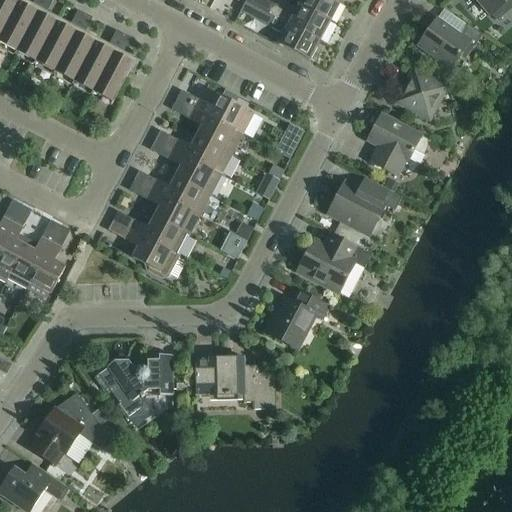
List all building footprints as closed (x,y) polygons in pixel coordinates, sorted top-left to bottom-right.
[(0,0),(0,47),(16,56),(35,66),(54,76),(73,86),(92,96),(112,107),(134,64),(122,58),(131,39),(124,36),(117,32),(107,50),(96,44),(84,37),(93,19),(86,15),(79,12),(69,30),(57,23),(46,17),(54,0),(36,0),(31,10),(19,3),(12,0),(0,0)] [(263,0),(247,0),(245,4),(261,12),(268,16),(275,19),(275,18),(321,42),(331,23),(299,7),(295,16),(273,5),(263,0)] [(303,0),(300,5),(299,7),(331,23),(341,4),(332,0),(303,0)] [(511,0),(478,0),(492,15),(497,22),(511,9),(511,0)] [(245,4),(235,23),(251,31),(261,12),(245,4)] [(275,19),(270,28),(284,36),(279,46),(293,53),(310,62),(321,42),(275,18),(275,19)] [(437,21),(419,46),(452,69),(462,56),(467,59),(474,49),(483,36),(469,26),(460,37),(437,21)] [(414,71),(397,104),(419,116),(418,118),(431,125),(437,112),(435,111),(447,89),(414,71)] [(195,98),(190,108),(243,136),(254,115),(219,97),(213,107),(195,98)] [(190,108),(184,118),(202,127),(197,138),(232,156),(243,136),(190,108)] [(382,116),(368,142),(380,148),(371,164),(397,178),(405,162),(408,163),(414,152),(425,157),(427,152),(431,142),(382,116)] [(174,139),(169,148),(222,176),(232,156),(197,138),(192,148),(174,139)] [(169,148),(163,158),(181,168),(176,178),(211,197),(222,176),(169,148)] [(274,166),(269,175),(280,181),(285,172),(274,166)] [(153,179),(147,189),(201,217),(211,197),(176,178),(170,188),(153,179)] [(346,184),(330,216),(369,236),(385,206),(396,212),(402,199),(367,180),(361,192),(346,184)] [(263,184),(258,195),(269,201),(274,190),(263,184)] [(147,189),(142,199),(160,208),(155,218),(190,237),(201,217),(147,189)] [(254,204),(247,217),(258,223),(265,210),(254,204)] [(0,281),(6,284),(9,280),(26,247),(17,242),(31,214),(22,209),(16,219),(0,250),(0,281)] [(0,250),(16,219),(6,214),(0,225),(0,250)] [(132,219),(126,229),(179,257),(190,237),(155,218),(149,228),(132,219)] [(243,223),(236,236),(248,242),(255,230),(243,223)] [(26,247),(9,280),(28,290),(55,239),(54,239),(58,232),(48,227),(35,252),(26,247)] [(126,229),(121,239),(139,248),(133,259),(145,266),(149,272),(164,280),(171,279),(182,258),(179,257),(126,229)] [(241,256),(247,243),(233,236),(224,253),(238,261),(240,258),(241,256)] [(315,242),(299,273),(339,294),(354,265),(365,270),(372,256),(337,238),(330,250),(315,242)] [(55,239),(28,290),(47,300),(50,295),(52,296),(66,268),(55,263),(65,244),(55,239)] [(224,269),(220,276),(227,280),(231,273),(224,269)] [(285,299),(266,335),(292,349),(301,334),(304,335),(307,334),(311,328),(310,324),(314,316),(323,321),(330,307),(301,292),(295,304),(285,299)] [(2,318),(0,320),(0,335),(2,337),(10,322),(2,318)] [(109,369),(96,378),(128,423),(146,410),(147,404),(143,399),(145,398),(143,396),(149,392),(160,392),(160,397),(173,397),(172,357),(159,357),(159,362),(148,362),(148,371),(144,370),(140,370),(137,374),(129,363),(115,363),(108,368),(109,369)] [(210,361),(196,362),(197,396),(211,396),(211,397),(244,396),(244,404),(254,404),(254,411),(276,411),(275,375),(259,375),(259,367),(244,367),(244,359),(210,360),(210,361)] [(39,437),(30,450),(56,467),(65,455),(66,456),(79,436),(100,450),(109,438),(101,427),(93,416),(78,395),(56,410),(38,437),(39,437)] [(102,409),(93,416),(101,427),(110,420),(102,409)] [(15,470),(0,491),(0,495),(24,511),(31,511),(45,491),(58,500),(66,488),(41,471),(33,482),(15,470)]
